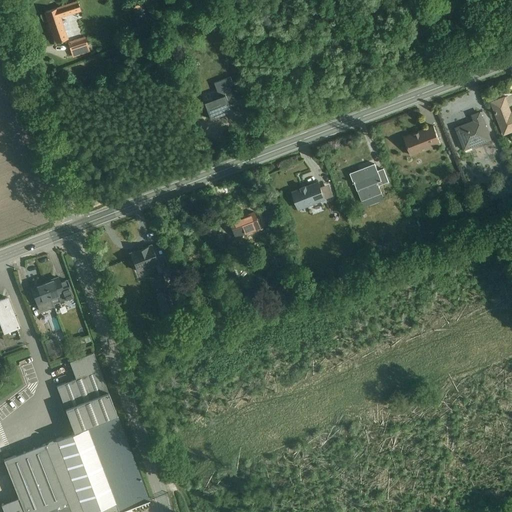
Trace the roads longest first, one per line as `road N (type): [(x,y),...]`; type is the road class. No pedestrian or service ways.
road 1 (secondary): [(511,59),(75,227)]
road 2 (residential): [(75,227),(2,0)]
road 3 (unknown): [(3,255),(50,397)]
